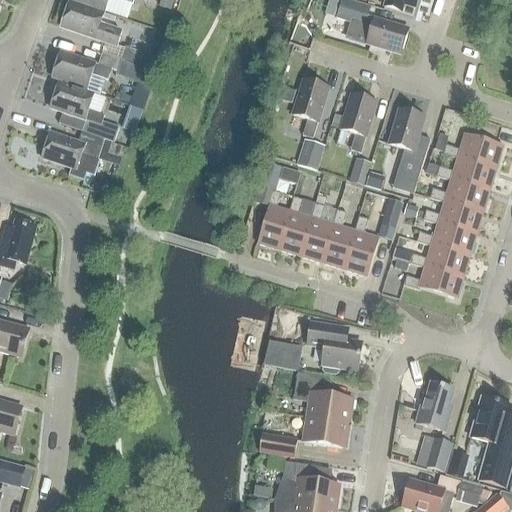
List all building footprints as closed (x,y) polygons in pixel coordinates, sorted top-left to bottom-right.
[(69,0),(69,1),(104,12),(108,0),(114,0),(132,6),(133,0),(69,0)] [(161,0),(158,8),(170,12),(173,0),(161,0)] [(342,0),(328,0),(327,5),(340,9),(337,19),(350,23),(350,21),(365,25),(366,19),(370,8),(343,0),(342,0)] [(382,0),(386,1),(383,8),(401,13),(403,6),(414,10),(416,0),(382,0)] [(68,4),(60,29),(104,44),(116,48),(121,35),(110,31),(99,27),(103,16),(68,4)] [(350,23),(345,40),(366,46),(400,56),(408,31),(373,21),(366,19),(365,25),(350,21),(350,23)] [(144,70),(149,72),(155,74),(160,60),(124,48),(119,61),(121,62),(136,67),(144,70)] [(107,81),(110,71),(60,54),(51,79),(86,91),(91,76),(107,81)] [(132,81),(136,67),(121,62),(119,61),(115,73),(115,75),(132,81)] [(149,72),(144,70),(139,83),(136,93),(147,97),(155,74),(149,72)] [(302,138),(312,141),(328,90),(303,82),(292,117),(307,122),(302,138)] [(82,133),(113,143),(118,129),(102,123),(104,115),(89,110),(93,97),(58,85),(50,110),(86,122),(82,133)] [(350,152),(360,156),(376,105),(351,97),(340,132),(355,136),(350,152)] [(398,112),(388,146),(403,151),(393,185),(413,191),(412,197),(429,142),(429,141),(424,157),(413,153),(418,138),(423,119),(398,112)] [(448,137),(440,134),(434,151),(443,153),(448,137)] [(102,143),(82,135),(80,140),(78,145),(49,135),(41,160),(71,170),(68,177),(83,182),(86,175),(93,178),(98,161),(97,161),(102,143)] [(442,157),(457,161),(457,159),(496,170),(503,148),(464,136),(460,151),(445,147),(442,157)] [(296,166),(315,173),(323,147),(304,141),(296,166)] [(121,149),(111,145),(107,156),(118,160),(121,149)] [(428,166),(425,175),(450,183),(451,181),(489,192),(496,170),(457,159),(457,161),(453,173),(428,166)] [(349,184),(363,188),(370,165),(356,161),(349,184)] [(264,165),(259,184),(272,188),(278,169),(264,165)] [(429,200),(444,205),(445,202),(483,213),(489,192),(451,181),(450,183),(447,195),(432,191),(429,200)] [(334,228),(323,266),(345,272),(356,234),(354,233),(341,230),(345,218),(346,215),(353,190),(344,187),(336,212),(332,227),(334,228)] [(268,208),(257,246),(279,253),(291,214),(288,214),(276,210),(280,195),(275,193),(271,192),(266,207),(268,208)] [(291,214),(279,253),(301,259),(312,221),(310,220),(314,205),(302,202),(293,199),(288,214),(291,214)] [(384,223),(398,227),(405,204),(391,200),(384,223)] [(422,222),(437,227),(438,225),(476,236),(483,213),(445,202),(444,205),(440,217),(425,213),(422,222)] [(312,221),(301,259),(323,266),(334,228),(332,227),(320,223),(324,208),(314,205),(310,220),(312,221)] [(356,234),(345,272),(367,279),(379,241),(363,236),(368,221),(358,219),(357,222),(354,233),(356,234)] [(24,267),(35,229),(14,223),(11,234),(4,232),(0,246),(0,267),(13,271),(15,264),(24,267)] [(416,244),(430,248),(431,246),(470,257),(476,236),(438,225),(437,227),(433,239),(419,234),(416,244)] [(409,266),(424,270),(425,268),(463,279),(470,257),(431,246),(430,248),(431,248),(427,261),(412,256),(409,266)] [(456,302),(462,282),(463,279),(425,268),(424,270),(420,282),(405,278),(403,288),(418,292),(419,290),(456,302)] [(0,301),(6,303),(10,286),(0,282),(0,281),(0,301)] [(0,354),(20,360),(28,331),(0,323),(0,354)] [(324,374),(335,376),(337,374),(338,370),(356,373),(361,345),(332,341),(334,328),(310,325),(307,347),(324,349),(321,367),(323,368),(323,372),(324,374)] [(284,358),(282,371),(297,374),(299,360),(284,358)] [(297,376),(293,402),(308,404),(306,420),(348,426),(352,402),(334,399),(325,398),(327,381),(297,376)] [(415,426),(444,434),(452,408),(449,408),(453,392),(430,385),(425,401),(422,400),(415,426)] [(0,395),(17,399),(18,390),(0,387),(0,395)] [(469,439),(487,445),(476,483),(504,491),(511,463),(511,438),(503,436),(511,409),(480,400),(469,439)] [(21,410),(0,403),(0,433),(14,437),(21,410)] [(306,420),(302,444),(344,450),(348,426),(306,420)] [(258,455),(294,461),(297,442),(261,436),(258,455)] [(451,447),(434,442),(424,439),(416,466),(426,469),(443,474),(451,447)] [(0,484),(19,489),(24,470),(0,463),(0,484)] [(269,501),(268,502),(333,511),(334,511),(339,488),(329,486),(311,483),(313,468),(286,464),(284,475),(283,481),(282,480),(273,502),(269,501)] [(476,509),(478,504),(484,506),(492,494),(481,491),(482,488),(461,481),(454,503),(476,509)] [(448,511),(453,496),(443,493),(409,483),(401,509),(413,511),(448,511)] [(477,511),(504,511),(507,510),(508,511),(511,511),(511,496),(501,494),(477,511)] [(333,511),(268,502),(273,503),(273,511),(333,511)]
